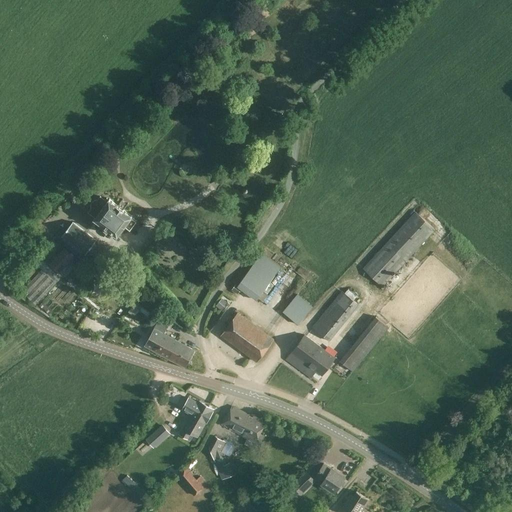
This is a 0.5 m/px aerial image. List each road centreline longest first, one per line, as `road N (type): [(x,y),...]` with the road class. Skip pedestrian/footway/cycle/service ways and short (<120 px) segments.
road 1 (unclassified): [(205,382),(202,319),(287,191),(299,106),(405,0)]
road 2 (tertiary): [(457,511),(299,414),(205,382)]
road 3 (tertiary): [(205,382),(71,338),(0,297)]
